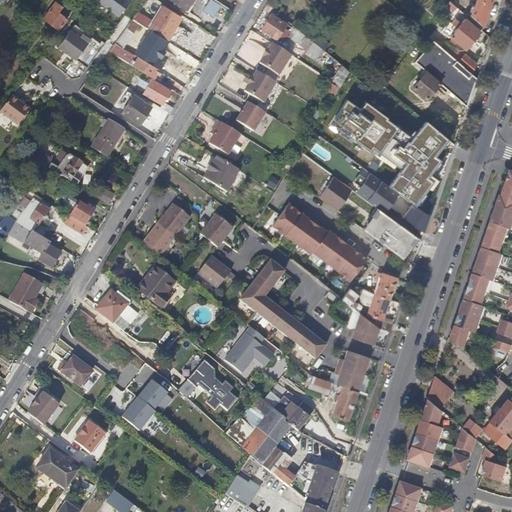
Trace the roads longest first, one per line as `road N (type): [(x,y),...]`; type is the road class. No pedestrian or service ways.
road 1 (secondary): [(485,145),(375,460)]
road 2 (residential): [(0,404),(159,148)]
road 3 (residential): [(159,148),(252,0)]
road 4 (unknown): [(0,298),(126,373)]
road 5 (unclassified): [(159,148),(47,76)]
road 6 (unknown): [(381,444),(340,433),(322,404),(286,378)]
